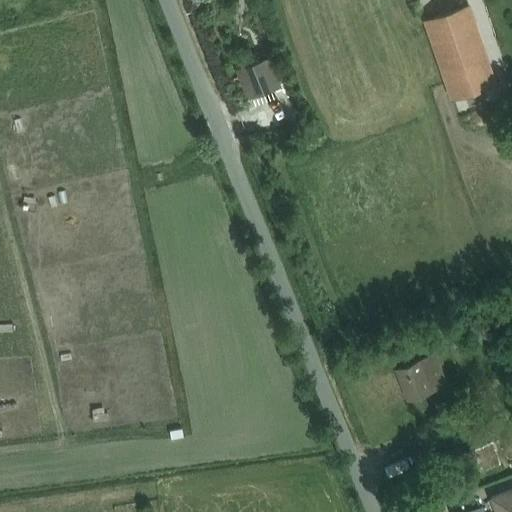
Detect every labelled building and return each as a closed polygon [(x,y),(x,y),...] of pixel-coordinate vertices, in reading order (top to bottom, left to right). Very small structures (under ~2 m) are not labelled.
[(485,88),(464,10),(427,20),(448,98),(485,88)] [(274,89),(299,81),(291,57),(266,65),(274,89)] [(406,401),(445,384),(429,348),(390,365),(406,401)] [(420,460),(398,464),(403,489),(425,485),(420,460)] [(492,511),(511,511),(511,483),(486,492),(492,511)]
